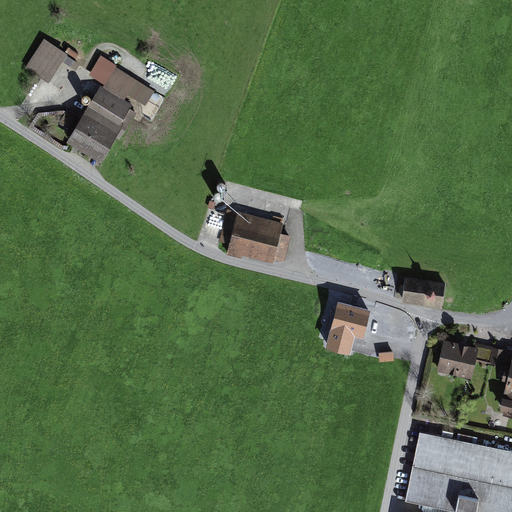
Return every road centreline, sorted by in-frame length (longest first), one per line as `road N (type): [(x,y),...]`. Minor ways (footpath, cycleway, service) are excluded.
road 1 (residential): [(0,119),(190,248),(428,314)]
road 2 (residential): [(386,511),(428,314)]
